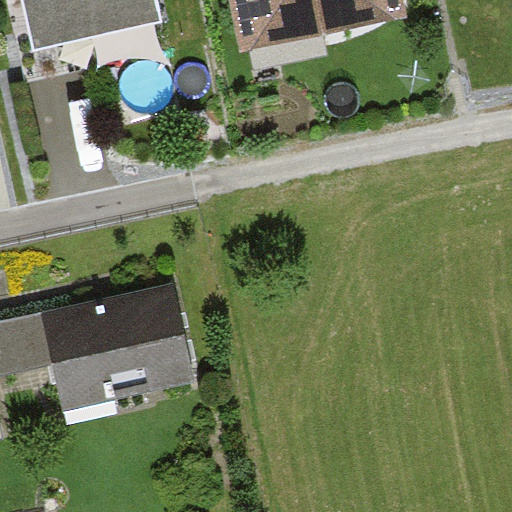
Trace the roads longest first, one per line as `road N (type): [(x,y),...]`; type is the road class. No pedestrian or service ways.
road 1 (track): [(191,192),(511,128)]
road 2 (residential): [(0,236),(191,192)]
